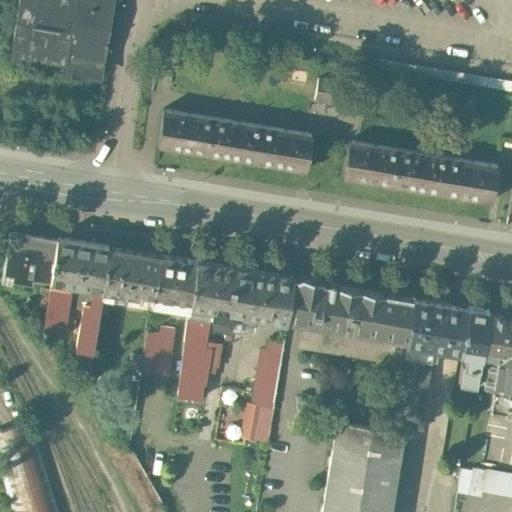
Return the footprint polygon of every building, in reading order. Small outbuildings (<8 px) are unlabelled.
[(24,0),(16,48),(106,63),(116,0),(24,0)] [(316,76),(312,100),(354,107),(358,83),(316,76)] [(306,171),(313,135),(164,107),(157,144),(306,171)] [(492,200),(499,164),(350,137),(344,173),(492,200)] [(106,248),(56,241),(50,281),(100,290),(106,248)] [(155,256),(106,248),(100,290),(149,298),(155,256)] [(194,263),(155,255),(155,256),(149,298),(187,305),(194,263)] [(218,266),(194,263),(187,305),(182,344),(202,349),(207,318),(209,319),(218,266)] [(290,277),(218,266),(209,319),(210,321),(212,322),(213,323),(215,323),(217,323),(219,323),(221,322),(222,321),(223,319),(224,317),(224,315),(224,313),(226,312),(283,321),(290,277)] [(409,297),(290,277),(283,321),(403,340),(409,297)] [(450,303),(409,297),(403,340),(403,343),(443,348),(450,303)] [(486,309),(450,303),(443,348),(479,355),(486,309)] [(511,313),(486,309),(479,355),(475,383),(511,388),(511,313)] [(169,373),(173,324),(156,323),(155,329),(142,328),(139,370),(169,373)] [(264,439),(279,337),(255,334),(241,436),(264,439)] [(397,511),(413,426),(341,413),(322,511),(397,511)] [(59,511),(34,422),(0,432),(0,437),(21,511),(59,511)] [(511,469),(457,463),(454,488),(511,494),(511,469)]
